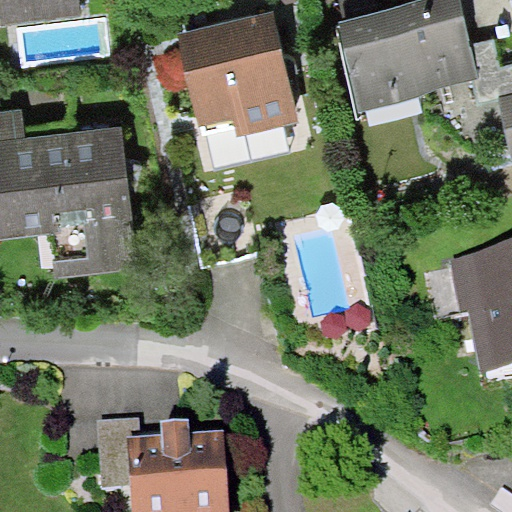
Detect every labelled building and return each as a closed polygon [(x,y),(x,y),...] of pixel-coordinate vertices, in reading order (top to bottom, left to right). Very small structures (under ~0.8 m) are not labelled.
[(0,0),(0,23),(80,15),(77,0),(0,0)] [(366,0),(330,0),(359,117),(422,102),(419,88),(462,78),(470,110),(490,104),(507,173),(511,171),(511,68),(500,71),(490,31),(470,36),(460,0),(413,0),(369,11),(366,0)] [(273,13),(172,35),(192,125),(231,117),(236,138),(298,125),(273,13)] [(22,109),(0,111),(0,236),(41,233),(46,279),(139,270),(126,129),(25,139),(22,109)] [(511,258),(423,275),(434,334),(458,329),(470,395),(511,386),(511,258)] [(92,433),(94,468),(119,467),(122,511),(233,511),(230,453),(185,456),(184,440),(147,443),(148,458),(136,459),(134,430),(92,433)]
